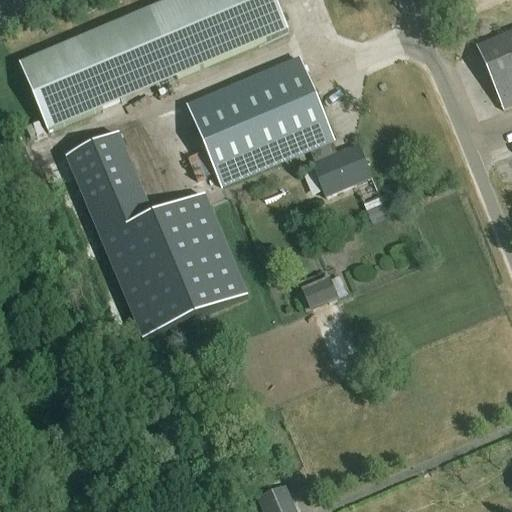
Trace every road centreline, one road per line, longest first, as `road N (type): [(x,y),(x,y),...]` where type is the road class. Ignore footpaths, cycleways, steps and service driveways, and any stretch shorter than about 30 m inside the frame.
road 1 (unclassified): [(511,258),(404,0)]
road 2 (track): [(43,318),(63,432),(98,511)]
